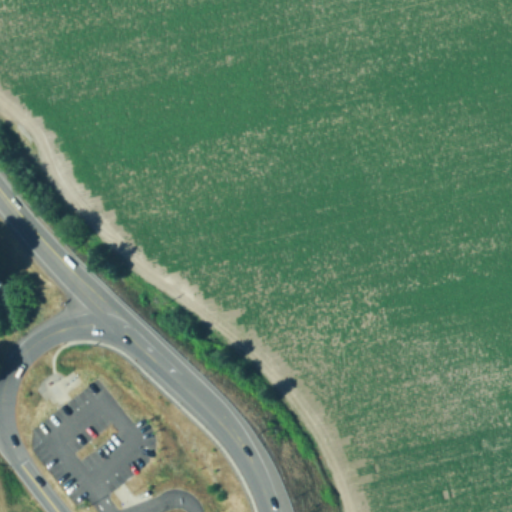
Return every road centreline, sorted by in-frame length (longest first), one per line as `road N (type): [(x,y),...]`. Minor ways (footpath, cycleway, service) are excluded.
road 1 (secondary): [(125,330),(0,196)]
road 2 (secondary): [(125,330),(70,328),(32,345),(8,374),(0,401)]
